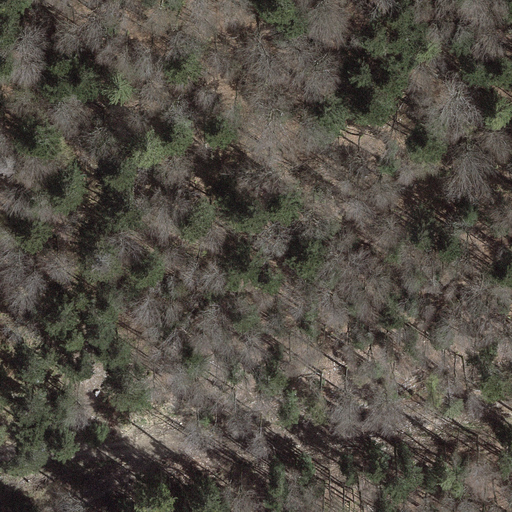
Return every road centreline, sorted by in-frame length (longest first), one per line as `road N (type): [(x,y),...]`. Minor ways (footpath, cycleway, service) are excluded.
road 1 (track): [(162,448),(511,395)]
road 2 (track): [(162,448),(0,457)]
